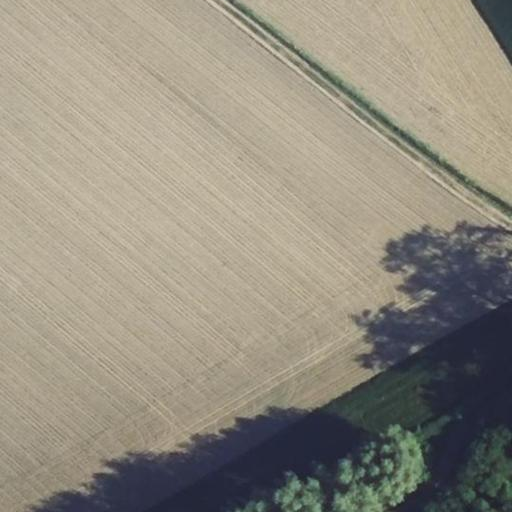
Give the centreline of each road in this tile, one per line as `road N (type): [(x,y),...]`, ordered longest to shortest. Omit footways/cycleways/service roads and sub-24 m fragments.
road 1 (track): [(209,0),(511,226)]
road 2 (track): [(511,397),(472,451),(387,511)]
